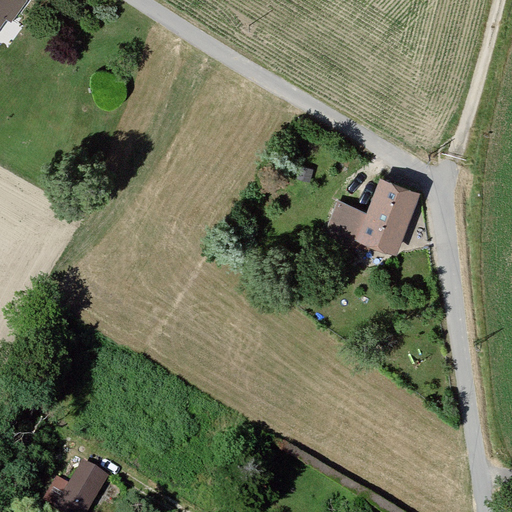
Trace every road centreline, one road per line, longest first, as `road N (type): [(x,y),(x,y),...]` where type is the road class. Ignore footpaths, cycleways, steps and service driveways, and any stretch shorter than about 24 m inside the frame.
road 1 (residential): [(444,183),(136,0)]
road 2 (unclassified): [(444,183),(487,511)]
road 3 (track): [(499,0),(444,183)]
